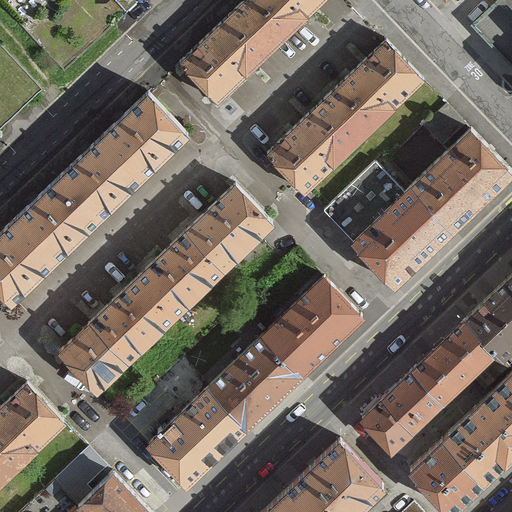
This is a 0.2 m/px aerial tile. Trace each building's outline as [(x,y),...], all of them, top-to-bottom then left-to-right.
[(115,0),(126,12),(138,0),(115,0)] [(247,71),(303,17),(287,0),(241,0),(209,31),(247,71)] [(287,0),(303,17),(320,0),(287,0)] [(511,0),(503,0),(475,27),(511,65),(511,0)] [(217,99),(247,71),(209,31),(179,60),(217,99)] [(392,107),(425,74),(387,35),(354,67),(392,107)] [(0,128),(12,118),(43,88),(0,43),(0,128)] [(335,161),(392,107),(354,67),(297,121),(335,161)] [(105,126),(146,169),(189,128),(149,85),(105,126)] [(305,189),(335,161),(297,121),(267,150),(305,189)] [(453,224),(511,168),(467,124),(410,180),(453,224)] [(105,126),(61,169),(101,211),(146,169),(105,126)] [(61,169),(18,209),(58,252),(101,211),(61,169)] [(189,215),(230,258),(259,231),(274,216),(233,173),(189,215)] [(394,281),(453,224),(410,180),(351,237),(394,281)] [(0,226),(0,284),(11,297),(58,252),(18,209),(0,226)] [(189,215),(125,276),(166,318),(230,258),(189,215)] [(262,325),(303,367),(366,307),(325,265),(262,325)] [(511,340),(511,278),(507,274),(468,312),(495,341),(503,349),(511,340)] [(125,276),(89,311),(129,353),(166,318),(125,276)] [(55,343),(95,385),(129,353),(89,311),(55,343)] [(495,341),(468,312),(416,362),(444,390),(495,341)] [(248,420),(303,367),(262,325),(207,378),(248,420)] [(511,360),(443,427),(486,471),(511,446),(511,360)] [(444,390),(416,362),(385,392),(413,420),(444,390)] [(25,374),(0,397),(0,456),(10,467),(64,414),(25,374)] [(188,479),(248,420),(207,378),(146,437),(188,479)] [(413,420),(385,392),(363,413),(390,442),(413,420)] [(443,427),(410,459),(452,504),(486,471),(443,427)] [(296,478),(328,511),(346,511),(381,479),(340,436),(296,478)] [(0,475),(10,467),(0,456),(0,475)] [(77,504),(85,511),(154,511),(155,511),(114,468),(77,504)] [(328,511),(296,478),(260,511),(328,511)] [(427,511),(415,499),(401,511),(427,511)]
